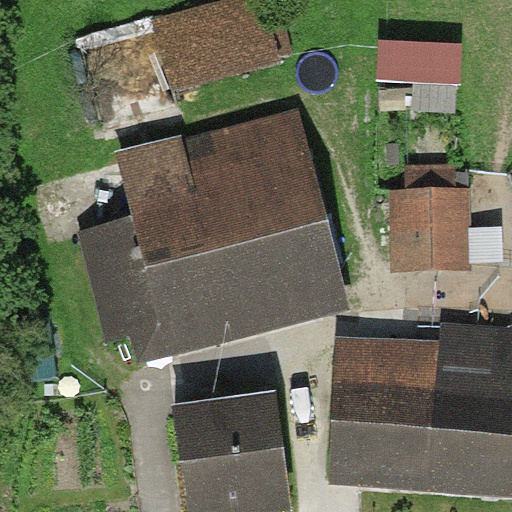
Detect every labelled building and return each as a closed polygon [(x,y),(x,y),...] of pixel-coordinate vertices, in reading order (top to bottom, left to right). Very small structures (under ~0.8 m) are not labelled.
[(274,0),(250,0),(157,29),(180,104),(295,68),(274,0)] [(385,37),(384,80),(469,81),(470,39),(385,37)] [(122,380),(358,319),(306,120),(124,167),(141,233),(88,247),(122,380)] [(457,172),(405,173),(407,265),(459,264),(457,172)] [(338,495),(511,510),(511,339),(455,335),(452,358),(350,350),(338,495)] [(277,409),(176,423),(188,511),(244,511),(290,506),(277,409)]
